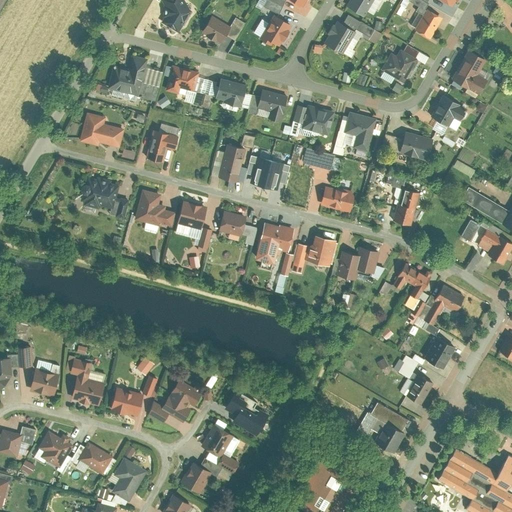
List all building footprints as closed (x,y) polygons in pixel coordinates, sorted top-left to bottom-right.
[(164,0),(155,20),(179,31),(194,0),(164,0)] [(277,13),(283,0),(258,0),(255,6),(262,9),(263,6),(277,13)] [(351,0),(348,6),(365,15),(372,0),(351,0)] [(422,0),(425,1),(426,0),(400,0),(395,11),(400,14),(406,0),(408,0),(418,5),(419,0),(422,0)] [(414,28),(430,36),(441,14),(425,7),(414,28)] [(202,33),(221,42),(230,24),(211,14),(202,33)] [(260,38),(277,46),(289,22),(272,14),(260,38)] [(326,46),(342,53),(354,29),(338,21),(326,46)] [(385,70),(407,81),(419,57),(397,46),(385,70)] [(469,47),(454,78),(473,88),(489,57),(469,47)] [(114,64),(108,87),(139,95),(144,72),(148,57),(132,53),(128,68),(114,64)] [(172,64),(167,83),(165,89),(178,93),(180,86),(196,91),(201,72),(172,64)] [(247,84),(221,77),(216,98),(241,105),(247,84)] [(282,120),(284,113),(289,95),(262,88),(257,106),(270,109),(268,117),(282,120)] [(432,115),(457,128),(469,105),(443,92),(432,115)] [(294,119),(302,121),(306,107),(299,104),(294,119)] [(335,111),(309,104),(303,126),(329,133),(335,111)] [(366,149),(369,138),(375,117),(349,110),(343,131),(356,135),(353,146),(366,149)] [(106,117),(88,112),(80,140),(98,145),(99,141),(119,146),(124,128),(104,122),(106,117)] [(138,112),(135,119),(143,122),(145,115),(138,112)] [(178,133),(170,131),(153,127),(146,156),(163,160),(166,147),(174,149),(178,133)] [(398,151),(426,159),(432,137),(404,129),(398,151)] [(250,146),(253,135),(242,133),(240,143),(250,146)] [(226,143),(219,176),(236,180),(244,148),(226,143)] [(124,147),(122,155),(133,159),(136,151),(124,147)] [(263,186),(271,153),(259,150),(251,183),(263,186)] [(285,156),(271,153),(263,186),(277,189),(285,156)] [(317,160),(304,157),(301,167),(315,170),(317,160)] [(294,194),(310,198),(317,176),(300,171),(294,194)] [(83,202),(110,209),(109,214),(124,218),(129,198),(115,194),(118,183),(89,176),(83,202)] [(326,186),(321,203),(348,211),(353,194),(326,186)] [(394,221),(411,225),(421,191),(404,186),(394,221)] [(177,207),(159,203),(162,192),(142,188),(134,218),(154,222),(172,227),(177,207)] [(463,204),(505,224),(511,209),(511,207),(471,188),(463,204)] [(182,199),(177,222),(200,227),(205,204),(182,199)] [(224,209),(219,229),(241,235),(246,215),(224,209)] [(503,228),(511,232),(511,209),(505,224),(503,228)] [(294,227),(283,225),(264,220),(255,257),(273,262),(277,248),(288,250),(294,227)] [(212,229),(203,227),(199,244),(208,246),(212,229)] [(478,252),(504,265),(511,250),(511,242),(488,231),(478,252)] [(301,271),(305,257),(329,264),(336,239),(314,233),(310,245),(299,242),(291,269),(301,271)] [(355,276),(357,267),(371,271),(376,249),(359,245),(357,253),(342,250),(337,272),(355,276)] [(293,254),(286,252),(281,270),(288,272),(293,254)] [(198,255),(190,256),(191,266),(199,265),(198,255)] [(419,298),(423,290),(430,277),(405,263),(398,276),(394,283),(401,287),(405,280),(415,285),(411,294),(419,298)] [(268,280),(267,288),(281,291),(283,284),(268,280)] [(384,280),(379,291),(386,294),(391,283),(384,280)] [(443,284),(436,298),(435,297),(424,317),(434,322),(444,304),(457,311),(465,296),(443,284)] [(25,328),(26,318),(15,318),(15,328),(25,328)] [(439,328),(425,321),(422,326),(436,334),(439,328)] [(381,333),(386,339),(394,332),(389,326),(381,333)] [(511,336),(508,334),(500,350),(511,356),(511,336)] [(424,356),(443,368),(456,346),(437,335),(424,356)] [(79,343),(77,351),(86,353),(88,345),(79,343)] [(32,344),(17,345),(19,365),(33,364),(32,344)] [(145,354),(136,366),(146,373),(155,361),(145,354)] [(0,387),(13,374),(12,356),(0,356),(0,387)] [(77,374),(72,396),(99,403),(105,381),(88,377),(92,360),(73,356),(69,372),(77,374)] [(385,357),(378,360),(381,368),(388,364),(385,357)] [(35,366),(29,387),(54,394),(59,373),(35,366)] [(406,393),(422,402),(434,380),(418,371),(406,393)] [(149,373),(143,390),(151,394),(158,376),(149,373)] [(162,420),(168,409),(183,417),(199,390),(177,378),(163,402),(156,398),(147,412),(162,420)] [(117,386),(111,407),(138,414),(144,393),(117,386)] [(236,412),(232,419),(257,434),(270,413),(245,398),(233,391),(225,405),(236,412)] [(370,412),(385,421),(374,440),(394,451),(405,432),(401,430),(408,418),(377,400),(370,412)] [(239,460),(223,452),(234,433),(213,421),(201,443),(220,454),(215,463),(233,472),(239,460)] [(0,450),(17,454),(21,439),(32,442),(36,428),(22,424),(20,431),(1,427),(0,431),(0,450)] [(47,428),(39,445),(44,448),(40,455),(60,466),(64,458),(73,441),(68,439),(70,435),(63,431),(61,435),(47,428)] [(90,438),(78,456),(104,472),(115,454),(90,438)] [(125,452),(132,456),(137,447),(130,443),(125,452)] [(458,446),(440,479),(472,496),(466,506),(476,511),(511,511),(511,491),(506,488),(511,477),(511,457),(506,454),(498,469),(458,446)] [(147,468),(131,459),(124,455),(113,473),(120,476),(112,490),(129,499),(147,468)] [(320,456),(292,502),(309,511),(310,508),(316,511),(340,511),(358,483),(334,469),(336,466),(320,456)] [(29,473),(35,464),(24,458),(19,467),(29,473)] [(192,459),(180,480),(200,492),(213,471),(192,459)] [(0,505),(3,506),(10,475),(0,473),(0,505)] [(98,495),(107,497),(109,489),(99,487),(98,495)] [(161,511),(186,511),(192,502),(173,492),(161,511)] [(96,511),(98,511),(112,511),(114,505),(98,501),(96,511)]
